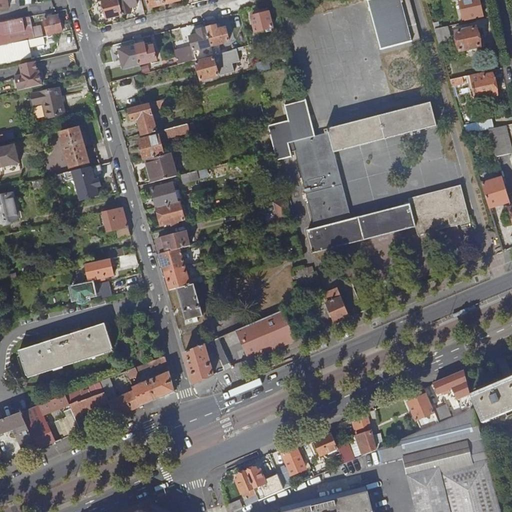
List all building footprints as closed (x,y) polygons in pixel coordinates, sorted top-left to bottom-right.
[(8,0),(0,0),(0,11),(11,10),(8,0)] [(108,21),(123,17),(118,0),(111,0),(103,2),(108,21)] [(118,0),(123,17),(132,14),(130,9),(138,7),(135,0),(118,0)] [(147,0),(150,9),(165,6),(163,0),(147,0)] [(370,0),(368,0),(382,50),(413,42),(420,39),(409,0),(370,0)] [(479,0),(451,0),(452,2),(459,0),(464,21),(483,17),(479,0)] [(252,18),(256,33),(273,28),(269,13),(252,18)] [(75,32),(72,24),(63,26),(61,16),(45,20),(49,37),(64,33),(65,34),(75,32)] [(31,19),(0,24),(0,47),(30,42),(45,38),(44,32),(34,34),(31,19)] [(212,47),(216,46),(229,42),(226,29),(218,32),(216,27),(207,29),(212,47)] [(435,31),(440,47),(454,45),(448,27),(435,30),(435,31)] [(477,28),(456,33),(461,52),(482,47),(477,28)] [(214,55),(212,47),(207,29),(198,31),(199,36),(190,39),(195,54),(201,52),(201,50),(203,49),(205,58),(214,55)] [(232,51),(237,49),(250,46),(248,41),(230,46),(231,46),(232,51)] [(0,65),(34,58),(30,42),(0,47),(0,65)] [(141,65),(157,61),(154,47),(146,49),(145,44),(136,46),(141,65)] [(124,69),(141,65),(136,46),(120,51),(124,69)] [(218,54),(214,55),(215,58),(197,63),(201,81),(219,77),(216,66),(240,59),(237,49),(232,51),(228,51),(218,54)] [(38,67),(37,62),(22,66),(23,70),(24,76),(17,78),(17,80),(14,81),(16,89),(18,89),(18,92),(44,86),(41,72),(40,73),(38,67)] [(484,73),(471,75),(477,101),(498,95),(493,74),(484,76),(484,73)] [(465,85),(463,78),(450,80),(453,88),(465,85)] [(46,120),(66,117),(60,90),(31,95),(33,107),(42,105),(46,120)] [(143,137),(157,133),(152,111),(169,107),(167,99),(129,109),(133,122),(138,120),(143,137)] [(294,148),(296,153),(315,229),(308,231),(313,251),(314,254),(416,228),(418,236),(470,223),(461,187),(409,200),(411,205),(352,220),(335,153),(437,127),(431,104),(329,130),(330,133),(316,137),(306,101),(285,106),(289,121),(269,127),(277,162),(292,158),(291,154),(290,149),(294,148)] [(467,135),(489,130),(495,128),(492,120),(465,127),(467,135)] [(188,125),(165,131),(168,139),(196,131),(194,123),(188,125)] [(511,152),(506,126),(495,128),(489,130),(497,158),(511,153),(511,152)] [(68,154),(87,149),(81,129),(63,134),(68,154)] [(0,137),(0,143),(14,140),(13,135),(0,137)] [(147,160),(165,155),(160,135),(139,140),(144,161),(147,160)] [(0,169),(21,165),(17,146),(0,150),(0,169)] [(87,149),(68,154),(73,169),(92,164),(87,149)] [(171,154),(165,155),(147,160),(153,183),(178,177),(171,154)] [(44,181),(46,187),(77,180),(83,201),(100,196),(95,176),(108,172),(106,166),(103,167),(52,179),(44,181)] [(197,172),(182,176),(184,184),(199,180),(197,172)] [(482,184),(490,209),(496,207),(511,203),(507,190),(503,178),(482,184)] [(36,189),(46,187),(44,181),(34,183),(36,189)] [(157,209),(178,203),(173,184),(151,189),(157,209)] [(13,195),(0,198),(0,223),(19,219),(13,195)] [(178,203),(157,209),(161,226),(185,220),(182,210),(199,206),(197,198),(178,203)] [(490,209),(496,229),(502,227),(496,207),(490,209)] [(133,237),(125,209),(106,214),(110,233),(121,231),(123,239),(133,237)] [(188,231),(159,239),(160,244),(158,245),(161,255),(161,254),(181,249),(192,246),(188,231)] [(166,273),(186,268),(181,249),(161,254),(161,255),(166,273)] [(116,260),(127,257),(126,251),(111,254),(113,261),(116,260)] [(118,267),(116,260),(113,261),(89,266),(92,282),(116,277),(114,268),(118,267)] [(204,263),(194,266),(195,272),(206,269),(204,263)] [(26,279),(39,277),(37,266),(24,269),(26,279)] [(190,281),(186,268),(166,273),(171,291),(178,289),(195,285),(204,282),(203,277),(190,281)] [(319,291),(314,273),(309,275),(307,268),(294,271),(298,284),(295,285),(298,297),(319,291)] [(195,285),(178,289),(183,307),(187,322),(204,317),(195,285)] [(94,286),(76,290),(78,300),(82,299),(83,301),(84,302),(85,303),(87,302),(88,302),(92,302),(91,297),(97,296),(94,286)] [(336,324),(351,318),(338,288),(327,292),(317,297),(319,301),(325,298),(336,324)] [(296,341),(284,311),(237,331),(250,361),(296,341)] [(21,351),(29,376),(116,349),(108,325),(105,326),(81,333),(72,336),(52,342),(21,351)] [(228,358),(220,338),(213,341),(221,361),(228,358)] [(214,376),(205,345),(186,353),(194,384),(214,376)] [(169,363),(167,358),(165,359),(157,362),(159,367),(169,363)] [(136,392),(142,408),(178,393),(170,368),(161,371),(163,377),(135,389),(136,392)] [(141,377),(137,369),(128,373),(131,381),(141,377)] [(459,398),(471,393),(467,378),(463,380),(461,372),(435,383),(440,394),(454,387),(459,398)] [(117,418),(142,408),(136,392),(121,399),(112,379),(103,383),(114,410),(117,418)] [(474,398),(485,422),(511,410),(511,381),(510,382),(506,384),(474,398)] [(105,413),(114,410),(103,383),(91,387),(95,398),(80,404),(76,393),(68,396),(72,407),(76,417),(83,433),(89,430),(83,414),(102,407),(105,413)] [(471,393),(459,398),(461,404),(472,399),(471,393)] [(417,421),(436,412),(428,395),(409,403),(417,421)] [(44,405),(48,416),(72,407),(68,396),(44,405)] [(39,451),(58,443),(46,417),(48,416),(44,405),(23,413),(39,451)] [(387,446),(378,450),(382,465),(407,458),(471,443),(483,440),(480,423),(476,409),(452,419),(441,424),(415,434),(387,446)] [(441,424),(452,419),(448,411),(444,413),(443,409),(436,412),(441,424)] [(356,423),(356,425),(361,441),(360,441),(364,456),(369,454),(378,450),(375,436),(369,412),(364,413),(365,419),(356,423)] [(27,456),(39,451),(23,413),(0,422),(0,456),(3,455),(0,448),(0,436),(15,430),(27,456)] [(64,440),(83,433),(76,417),(58,424),(64,440)] [(323,456),(340,448),(333,434),(316,442),(323,456)] [(378,450),(387,446),(384,434),(375,436),(378,450)] [(489,460),(483,440),(471,443),(407,458),(411,476),(441,469),(442,473),(489,460)] [(284,454),(292,474),(306,468),(298,448),(284,454)] [(442,473),(452,511),(502,511),(489,460),(442,473)] [(256,469),(248,472),(255,489),(261,486),(265,498),(285,489),(280,476),(278,473),(274,475),(276,480),(267,483),(262,471),(258,472),(256,469)] [(420,511),(452,511),(442,473),(441,469),(411,476),(412,480),(420,511)] [(243,494),(255,489),(248,472),(239,476),(241,480),(238,481),(243,494)] [(288,472),(280,476),(285,489),(294,486),(288,472)] [(374,511),(371,500),(369,493),(295,511),(374,511)] [(248,499),(250,504),(260,500),(258,495),(248,499)] [(228,511),(231,511),(244,507),(241,501),(227,506),(228,511)]
